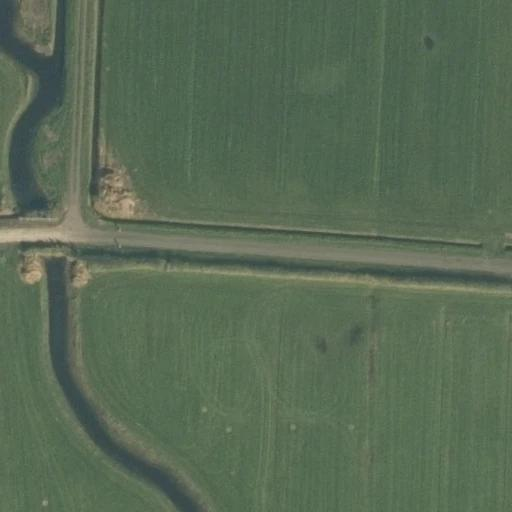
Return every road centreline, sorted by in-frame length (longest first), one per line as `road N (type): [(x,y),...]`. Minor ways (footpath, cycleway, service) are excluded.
road 1 (unclassified): [(511,258),(0,226)]
road 2 (track): [(87,0),(77,226)]
